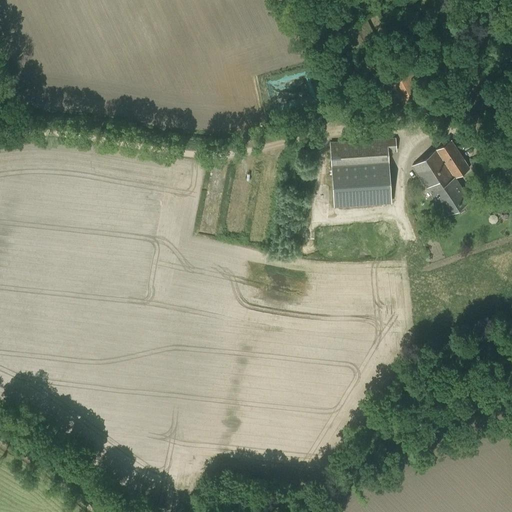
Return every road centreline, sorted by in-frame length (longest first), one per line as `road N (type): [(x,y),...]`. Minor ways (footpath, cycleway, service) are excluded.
road 1 (unclassified): [(204,155),(341,129),(435,129),(474,139),(511,178)]
road 2 (track): [(0,135),(44,132),(204,155)]
